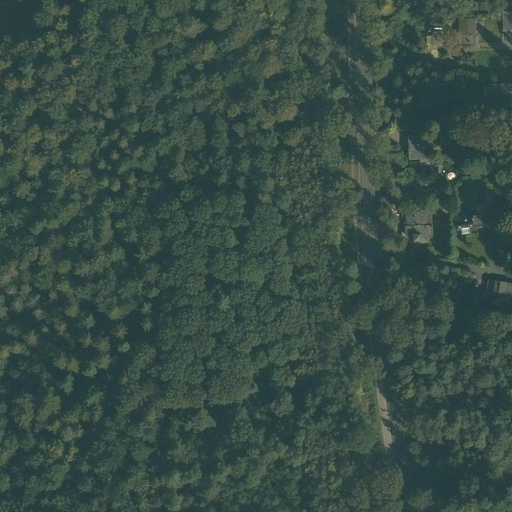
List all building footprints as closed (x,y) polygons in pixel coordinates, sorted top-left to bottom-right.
[(511,19),(502,20),(503,31),(511,30),(511,19)] [(475,20),(459,20),(459,44),(475,44),(475,20)] [(443,32),(432,33),(432,46),(443,46),(443,32)] [(511,84),(490,85),(491,108),(511,107),(511,84)] [(407,116),(395,117),(396,131),(408,131),(407,116)] [(429,138),(408,137),(409,160),(420,160),(420,165),(430,165),(430,160),(430,147),(435,147),(435,138),(429,138)] [(444,174),(443,160),(430,161),(432,175),(444,174)] [(436,213),(448,213),(448,200),(442,196),(436,200),(436,213)] [(429,213),(415,214),(415,218),(422,217),(422,224),(424,224),(424,226),(422,226),(422,227),(425,227),(426,238),(427,238),(432,238),(431,217),(429,217),(429,213)] [(472,217),(464,218),(464,216),(454,217),(455,223),(456,223),(457,231),(461,230),(461,234),(475,233),(474,228),(483,227),(482,223),(473,224),(472,217)] [(415,218),(407,218),(407,223),(408,223),(409,228),(406,228),(406,236),(412,236),(413,243),(428,243),(427,238),(426,238),(425,227),(422,227),(422,226),(424,226),(424,224),(422,224),(422,217),(415,218)] [(500,284),(489,281),(486,296),(497,298),(500,284)]
